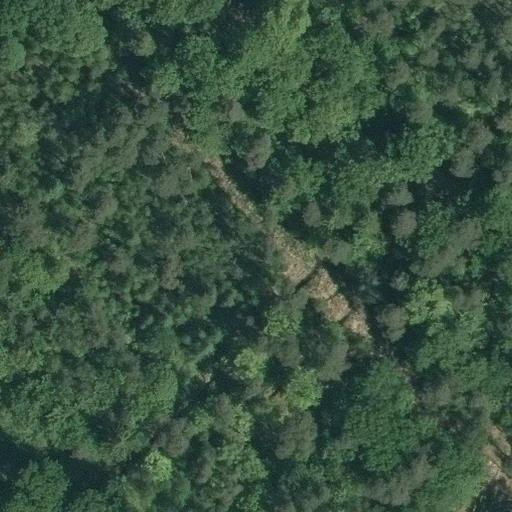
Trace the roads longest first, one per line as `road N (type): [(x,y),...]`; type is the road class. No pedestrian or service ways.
road 1 (track): [(220,0),(511,235)]
road 2 (track): [(511,396),(484,365),(470,206)]
